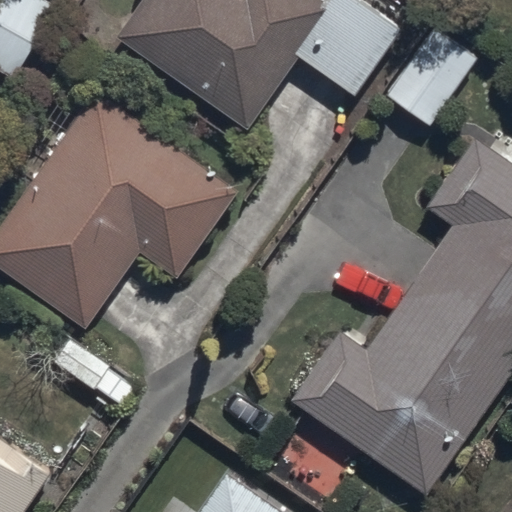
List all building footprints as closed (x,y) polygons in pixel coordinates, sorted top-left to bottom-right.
[(0,0),(0,73),(8,78),(51,3),(46,0),(0,0)] [(131,0),(110,30),(244,126),(295,56),(348,94),(397,25),(362,0),(321,0),(318,4),(312,0),(131,0)] [(426,27),(382,91),(428,123),(472,59),(426,27)] [(94,91),(0,221),(0,267),(80,326),(135,250),(173,277),(234,191),(94,91)] [(292,395),(421,487),(511,360),(511,162),(476,137),(425,208),(449,225),(361,346),(339,330),(292,395)] [(0,511),(17,511),(46,470),(0,438),(0,511)] [(285,511),(222,471),(195,511),(190,511),(175,502),(168,511),(285,511)]
